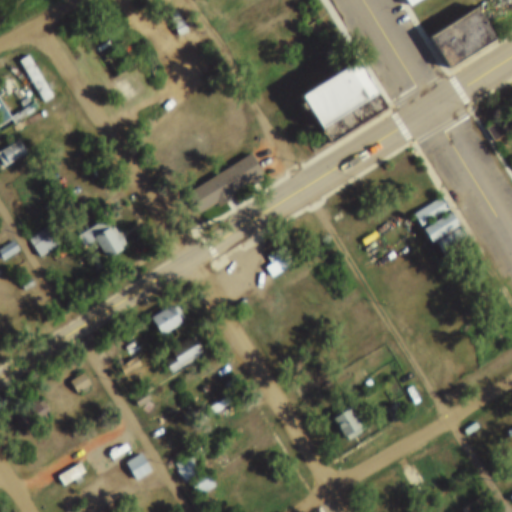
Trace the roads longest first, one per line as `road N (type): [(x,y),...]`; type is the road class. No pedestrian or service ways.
road 1 (primary): [(511,56),(0,377)]
road 2 (residential): [(346,511),(40,25)]
road 3 (residential): [(294,511),(511,375)]
road 4 (tertiary): [(511,230),(436,104)]
road 5 (tertiary): [(436,104),(370,0)]
